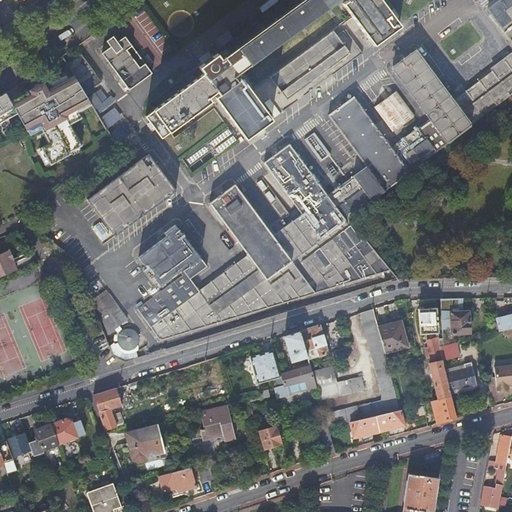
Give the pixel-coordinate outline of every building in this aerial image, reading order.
[(184,277),(138,311),(139,312),(161,342),(391,271),(355,228),(348,220),(357,213),(511,95),(511,0),(500,0),(488,9),(511,42),(511,57),(454,101),(453,100),(452,101),(416,52),(393,68),(444,137),(431,147),(418,128),(391,147),(354,98),(329,116),(367,167),(327,196),(290,145),(265,164),(302,215),(273,236),(235,185),(210,204),(248,255),(200,292),(191,280),(208,268),(175,226),(164,234),(167,237),(139,259),(145,267),(147,265),(156,277),(154,279),(160,287),(188,265),(190,268),(182,274),(184,277)] [(304,0),(223,60),(218,54),(199,68),(203,75),(146,117),(162,139),(212,102),(209,98),(217,92),(219,95),(216,98),(246,139),(272,120),(241,79),(238,82),(236,79),(237,75),(338,0),(345,0),(347,1),(343,4),(374,45),(400,26),(380,0),(304,0)] [(350,54),(332,30),(269,77),(287,101),(350,54)] [(152,74),(145,66),(140,69),(126,51),(131,47),(125,38),(119,43),(115,37),(114,38),(113,37),(107,42),(111,48),(103,55),(129,91),(152,74)] [(140,69),(145,66),(145,65),(132,47),(131,47),(126,51),(140,69)] [(82,56),(69,66),(75,76),(86,95),(102,83),(82,56)] [(86,95),(75,76),(48,91),(45,85),(12,103),(18,114),(27,132),(38,126),(49,146),(42,149),(51,166),(69,156),(67,154),(79,147),(65,120),(76,114),(73,108),(89,100),(86,95)] [(393,133),(415,116),(397,92),(374,108),(393,133)] [(0,124),(18,114),(12,103),(6,93),(0,96),(0,124)] [(176,192),(149,155),(87,201),(115,238),(176,192)] [(361,218),(357,213),(348,220),(355,228),(360,223),(361,218)] [(0,254),(0,277),(16,271),(11,261),(13,260),(10,256),(8,251),(0,254)] [(109,296),(97,305),(109,335),(119,328),(109,313),(117,307),(113,301),(109,296)] [(442,330),(452,329),(452,335),(469,334),(469,312),(465,312),(463,312),(459,313),(459,299),(440,300),(440,303),(442,330)] [(438,333),(437,308),(427,309),(418,309),(420,335),(438,333)] [(373,310),(361,314),(381,394),(381,402),(324,415),(327,426),(328,428),(350,423),(375,416),(399,410),(390,370),(385,354),(377,325),(373,310)] [(508,330),(511,329),(511,315),(508,316),(497,319),(500,332),(508,330)] [(389,322),(377,325),(385,354),(409,347),(401,319),(389,322)] [(300,332),(305,351),(316,348),(318,357),(328,354),(324,340),(320,326),(300,332)] [(291,363),(307,358),(305,351),(300,332),(292,335),(284,337),(291,363)] [(431,402),(437,424),(457,419),(442,361),(439,348),(439,338),(427,341),(429,350),(425,350),(427,358),(434,356),(436,362),(429,364),(435,387),(438,400),(431,402)] [(439,348),(442,361),(459,356),(456,344),(439,348)] [(280,373),(274,351),(261,355),(250,358),(258,385),(282,378),(280,373)] [(476,384),(471,363),(463,365),(464,370),(447,375),(452,394),(455,393),(454,390),(465,387),(476,384)] [(511,365),(494,368),(497,391),(503,391),(509,390),(508,389),(508,386),(511,385),(511,365)] [(332,366),(312,373),(313,379),(314,379),(320,400),(365,391),(362,377),(337,383),(332,366)] [(289,373),(288,370),(280,373),(282,378),(284,386),(313,379),(312,373),(310,367),(289,373)] [(122,407),(117,389),(94,396),(106,431),(117,428),(111,412),(122,407)] [(203,442),(214,439),(215,438),(223,437),(225,443),(236,440),(233,429),(227,408),(201,415),(205,430),(201,431),(203,442)] [(400,410),(399,410),(375,416),(379,431),(389,428),(395,426),(396,427),(404,425),(400,410)] [(379,431),(375,416),(350,423),(353,438),(362,436),(361,435),(369,433),(379,431)] [(65,420),(51,425),(59,445),(78,438),(78,437),(85,435),(80,421),(72,423),(73,421),(70,419),(67,417),(65,420)] [(38,440),(29,443),(32,452),(33,457),(44,453),(43,450),(59,445),(51,425),(50,425),(49,424),(47,423),(44,424),(44,426),(44,427),(39,429),(35,431),(38,440)] [(276,426),(258,431),(264,450),(273,448),(282,445),(276,426)] [(328,428),(327,426),(318,429),(324,446),(328,445),(333,443),(328,428)] [(164,454),(157,427),(126,435),(130,448),(133,462),(164,454)] [(29,443),(25,433),(15,437),(6,440),(13,458),(32,452),(29,443)] [(499,505),(503,486),(511,437),(502,435),(497,463),(493,462),(492,471),(497,472),(494,489),(484,487),(481,505),(499,509),(499,505)] [(208,464),(197,467),(199,476),(201,484),(213,480),(208,464)] [(190,468),(172,473),(177,493),(187,490),(196,488),(190,468)] [(433,511),(439,479),(439,478),(407,473),(407,474),(401,511),(433,511)] [(375,480),(368,479),(365,501),(372,502),(375,480)] [(109,511),(120,508),(122,507),(112,484),(87,494),(93,511),(109,511)]
